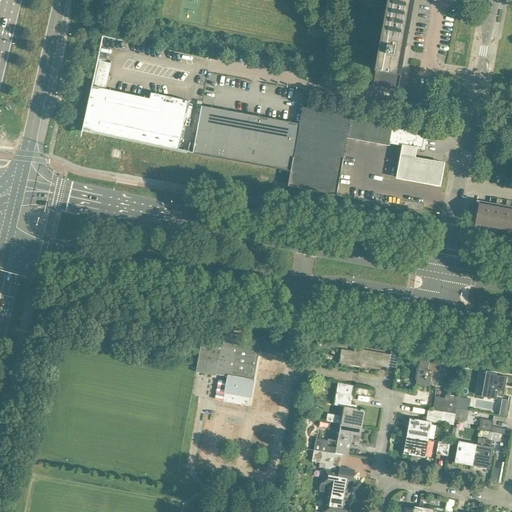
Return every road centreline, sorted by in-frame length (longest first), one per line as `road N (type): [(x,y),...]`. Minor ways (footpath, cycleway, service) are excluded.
road 1 (tertiary): [(7,234),(43,248),(434,303)]
road 2 (tertiary): [(440,274),(18,187)]
road 3 (secondary): [(18,187),(60,0)]
road 4 (residential): [(387,479),(377,463),(388,401),(378,383),(356,379)]
road 5 (residential): [(505,501),(387,479)]
road 6 (residential): [(440,0),(428,66),(477,80)]
